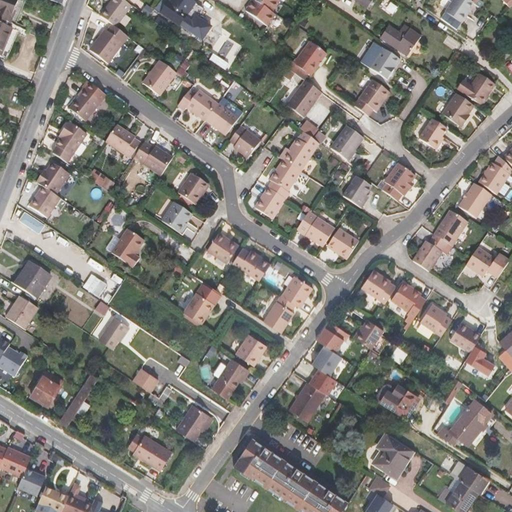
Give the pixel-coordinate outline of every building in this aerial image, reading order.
[(0,0),(0,56),(7,60),(19,31),(8,27),(19,0),(0,0)] [(132,6),(123,0),(113,0),(105,11),(120,22),(132,6)] [(170,2),(168,4),(162,13),(162,14),(179,26),(201,42),(211,28),(196,17),(192,23),(185,18),(195,4),(189,0),(172,0),(171,3),(170,2)] [(255,0),(255,1),(254,0),(253,0),(245,11),(267,27),(275,15),(271,13),(279,2),(276,0),(255,0)] [(468,11),(473,3),(468,0),(453,0),(445,13),(461,24),(467,16),(465,15),(468,11)] [(511,0),(504,0),(503,1),(509,8),(511,5),(511,0)] [(162,13),(168,4),(164,1),(162,2),(158,7),(158,10),(162,13)] [(120,22),(105,11),(101,17),(113,26),(115,28),(120,22)] [(298,23),(304,27),(307,21),(302,17),(298,23)] [(389,25),(384,33),(400,44),(396,50),(407,57),(420,37),(406,27),(401,34),(389,25)] [(128,37),(115,28),(113,26),(106,35),(103,33),(90,51),(108,64),(128,37)] [(400,44),(384,33),(380,39),(396,50),(400,44)] [(310,41),(294,64),(308,74),(310,76),(327,54),(310,41)] [(401,60),(382,48),(369,68),(387,80),(401,60)] [(180,67),(177,72),(186,78),(189,75),(185,72),(191,64),(186,60),(180,67)] [(177,74),(176,73),(160,61),(143,84),(160,97),(177,74)] [(294,64),(289,70),(295,74),(304,80),(308,74),(294,64)] [(289,69),(284,76),(290,81),(295,74),(289,70),(289,69)] [(495,85),(479,74),(465,95),(482,106),(489,96),(488,95),(495,85)] [(390,93),(373,80),(354,106),(367,116),(368,116),(373,110),(376,112),(390,93)] [(303,118),(322,93),(305,81),(287,106),(303,118)] [(107,96),(89,83),(78,96),(80,97),(70,109),(86,122),(107,96)] [(190,90),(178,106),(184,111),(186,108),(205,122),(206,121),(218,105),(199,90),(196,94),(190,90)] [(469,114),(474,106),(456,94),(442,114),(462,127),(468,118),(467,117),(469,114)] [(239,119),(219,104),(218,105),(206,121),(226,136),(239,119)] [(439,141),(442,137),(448,129),(432,119),(419,139),(436,150),(441,143),(439,141)] [(63,135),(62,138),(78,149),(88,134),(70,122),(62,134),(63,135)] [(136,138),(117,126),(106,143),(130,159),(141,143),(135,139),(136,138)] [(241,126),(230,142),(235,146),(234,148),(248,159),(261,141),(241,126)] [(364,138),(357,133),(356,133),(355,132),(354,131),(347,126),(330,148),(348,161),(356,151),(355,151),(364,138)] [(319,131),(313,140),(319,144),(320,145),(327,137),(319,131)] [(319,144),(313,140),(303,132),(298,139),(297,139),(289,150),(282,160),(283,161),(301,172),(319,144)] [(78,149),(62,138),(56,146),(57,147),(53,154),(67,164),(78,149)] [(162,177),(174,159),(156,147),(154,148),(145,142),(134,159),(162,177)] [(286,148),(279,158),(282,160),(289,150),(286,148)] [(511,148),(503,157),(511,166),(511,148)] [(175,160),(183,165),(188,158),(180,152),(175,160)] [(333,157),(329,162),(336,167),(339,162),(333,157)] [(511,171),(511,170),(498,157),(494,164),(492,163),(487,170),(479,183),(497,195),(511,171)] [(301,172),(283,161),(270,180),(288,192),(301,172)] [(45,171),(36,183),(42,187),(56,196),(70,175),(52,163),(46,172),(45,171)] [(382,191),(397,202),(402,195),(403,196),(408,190),(407,189),(412,183),(416,176),(398,164),(385,182),(387,184),(382,191)] [(210,186),(192,173),(178,193),(196,206),(210,186)] [(363,199),(366,195),(372,186),(356,176),(343,197),(361,208),(366,201),(363,199)] [(108,179),(103,187),(109,192),(115,183),(108,179)] [(491,195),(474,183),(459,207),(476,219),(491,195)] [(47,219),(60,199),(56,196),(42,187),(29,207),(47,219)] [(286,200),(268,188),(255,208),(272,220),(286,200)] [(193,215),(174,203),(161,221),(180,234),(193,215)] [(450,210),(434,235),(448,244),(452,247),(468,222),(450,210)] [(308,214),(297,230),(323,248),(335,230),(309,212),(308,214)] [(38,235),(45,223),(29,214),(22,226),(38,235)] [(145,241),(128,229),(111,254),(133,268),(140,259),(135,256),(145,241)] [(359,242),(339,229),(327,247),(347,260),(359,242)] [(239,246),(219,232),(207,250),(227,263),(239,246)] [(491,233),(488,238),(495,242),(497,237),(491,233)] [(426,241),(413,261),(413,262),(415,263),(429,272),(442,252),(446,255),(452,247),(448,244),(434,235),(429,243),(426,241)] [(260,281),(271,265),(250,251),(249,252),(243,248),(233,264),(260,281)] [(471,260),(466,266),(483,277),(487,272),(495,259),(478,248),(471,260)] [(487,272),(497,279),(509,261),(499,254),(495,259),(487,272)] [(29,262),(14,284),(37,299),(52,277),(29,262)] [(177,266),(173,271),(180,276),(184,270),(177,266)] [(280,288),(287,276),(272,268),(265,281),(280,288)] [(390,296),(396,287),(390,283),(391,281),(373,270),(361,288),(385,303),(390,296)] [(295,305),(299,308),(313,288),(295,276),(282,296),(295,305)] [(109,278),(96,297),(102,301),(108,305),(121,286),(109,278)] [(414,318),(426,300),(420,296),(421,294),(403,282),(391,300),(409,312),(408,314),(414,318)] [(215,305),(197,293),(184,313),(201,325),(215,305)] [(16,306),(7,319),(24,330),(39,309),(20,296),(14,305),(16,306)] [(264,322),(281,333),(294,313),(291,311),(295,305),(282,296),(281,296),(264,322)] [(102,302),(97,310),(105,316),(111,308),(102,302)] [(441,336),(452,320),(446,316),(446,315),(447,314),(432,304),(420,322),(441,336)] [(414,318),(408,314),(402,323),(409,327),(414,318)] [(99,340),(109,347),(112,349),(118,340),(120,342),(130,327),(114,317),(99,340)] [(362,325),(354,338),(371,349),(384,330),(367,320),(363,326),(362,325)] [(476,343),(480,337),(467,329),(468,327),(461,322),(450,339),(471,352),(476,343)] [(467,329),(480,337),(481,335),(468,327),(467,329)] [(326,328),(316,341),(325,346),(335,353),(343,340),(326,328)] [(511,356),(511,331),(500,342),(511,356)] [(267,346),(249,334),(236,354),(254,366),(267,346)] [(9,347),(11,345),(0,338),(0,361),(0,362),(9,347)] [(484,348),(476,343),(471,352),(465,361),(489,375),(495,365),(484,358),(487,353),(482,350),(484,348)] [(325,346),(312,365),(319,370),(329,376),(342,357),(335,353),(325,346)] [(0,362),(0,367),(16,377),(29,357),(22,352),(20,354),(9,347),(0,362)] [(372,361),(376,355),(366,349),(363,355),(372,361)] [(453,354),(446,365),(458,372),(465,360),(453,354)] [(245,378),(250,371),(232,359),(212,388),(227,399),(239,382),(243,376),(245,378)] [(142,369),(134,381),(151,393),(152,393),(160,381),(142,369)] [(319,370),(310,384),(326,394),(328,395),(337,382),(329,376),(319,370)] [(64,381),(46,371),(43,375),(30,397),(48,407),(61,386),(64,381)] [(91,374),(59,423),(66,427),(98,379),(91,374)] [(442,399),(450,404),(463,384),(455,378),(443,398),(442,399)] [(307,382),(289,411),(308,423),(326,394),(307,382)] [(159,398),(164,401),(171,389),(167,386),(159,398)] [(374,398),(379,402),(388,389),(382,386),(374,398)] [(388,389),(379,402),(406,419),(419,399),(405,389),(405,390),(398,386),(393,393),(388,389)] [(152,393),(151,393),(148,398),(152,401),(160,406),(164,401),(159,398),(152,393)] [(493,414),(474,400),(449,431),(447,430),(441,437),(453,444),(458,438),(468,446),(493,414)] [(193,441),(194,442),(200,434),(211,417),(193,404),(176,430),(193,441)] [(159,409),(155,416),(161,420),(166,414),(159,409)] [(213,418),(211,417),(200,434),(202,435),(213,418)] [(128,448),(135,452),(144,437),(138,433),(128,448)] [(414,452),(385,433),(376,447),(380,450),(372,463),(397,479),(414,452)] [(135,452),(133,454),(161,471),(173,452),(145,435),(144,437),(135,452)] [(342,511),(348,502),(252,438),(233,466),(301,511),(342,511)] [(0,468),(9,449),(0,445),(0,468)] [(12,449),(3,469),(26,479),(30,471),(34,459),(12,449)] [(478,493),(480,494),(489,481),(459,461),(450,475),(461,481),(478,493)] [(49,479),(30,471),(26,479),(21,489),(41,498),(49,479)] [(376,477),(369,488),(382,497),(389,485),(376,477)] [(445,504),(457,511),(464,511),(478,493),(461,481),(445,504)] [(66,511),(72,499),(49,488),(42,505),(39,511),(66,511)] [(387,511),(393,504),(377,494),(365,511),(387,511)] [(70,511),(77,498),(73,497),(72,499),(66,511),(70,511)] [(93,511),(96,507),(77,498),(70,511),(93,511)] [(103,511),(107,505),(99,501),(96,507),(93,511),(103,511)]
